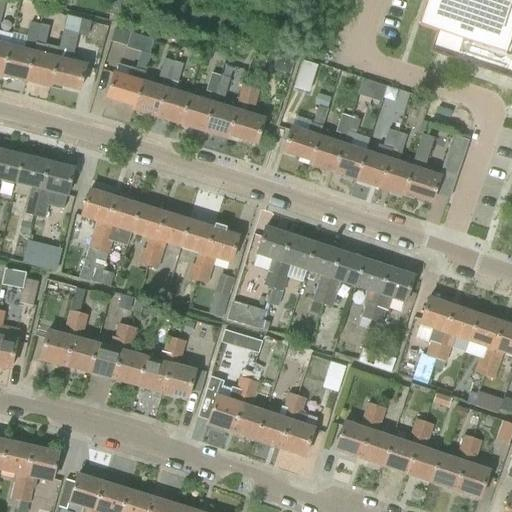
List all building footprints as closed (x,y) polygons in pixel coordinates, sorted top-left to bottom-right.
[(511,0),(425,0),(416,27),(436,34),(430,52),(482,70),(511,79),(511,0)] [(0,75),(2,76),(9,47),(0,44),(0,20),(1,16),(0,15),(0,75)] [(57,59),(50,88),(51,84),(78,90),(84,66),(70,62),(81,19),(66,16),(55,59),(57,59)] [(2,76),(25,82),(39,25),(29,23),(25,41),(29,43),(27,52),(9,47),(2,76)] [(25,82),(50,88),(57,59),(55,59),(42,55),(49,27),(39,25),(25,82)] [(131,111),(132,111),(149,54),(140,52),(135,68),(130,67),(127,78),(114,74),(106,99),(133,107),(131,111)] [(132,111),(156,118),(175,54),(165,52),(158,78),(163,79),(160,88),(141,83),(150,54),(149,54),(132,111)] [(156,118),(180,125),(188,97),(169,91),(172,82),(177,83),(185,57),(175,54),(156,118)] [(308,93),(317,67),(301,62),(293,88),(308,93)] [(180,125),(203,133),(220,76),(211,73),(205,92),(209,93),(207,102),(188,97),(180,125)] [(203,133),(227,140),(235,111),(217,106),(220,97),(224,98),(230,79),(220,76),(203,133)] [(368,78),(363,93),(386,100),(391,85),(368,78)] [(235,111),(227,140),(228,136),(255,144),(263,119),(245,114),(248,105),(254,107),(259,92),(242,86),(237,101),(238,101),(235,111)] [(405,116),(412,92),(393,86),(386,110),(405,116)] [(282,152),(310,161),(318,137),(327,110),(317,107),(312,124),(310,123),(306,133),(290,128),(282,152)] [(452,112),(438,108),(436,115),(449,119),(452,112)] [(309,165),(332,173),(350,117),(341,114),(335,133),(339,135),(336,143),(318,137),(310,161),(310,162),(309,165)] [(332,173),(355,181),(365,152),(351,148),(360,121),(350,117),(332,173)] [(355,181),(379,188),(397,133),(387,130),(382,146),(378,145),(374,156),(365,152),(355,181)] [(402,196),(404,193),(412,168),(411,168),(398,163),(407,136),(397,133),(379,188),(402,196)] [(453,135),(440,173),(456,179),(468,140),(453,135)] [(412,168),(404,193),(431,202),(439,177),(417,169),(419,160),(424,162),(430,143),(419,140),(411,168),(412,168)] [(0,150),(0,180),(16,184),(23,156),(0,150)] [(24,214),(35,217),(48,162),(23,156),(16,184),(30,188),(24,214)] [(48,162),(35,217),(45,220),(51,193),(67,197),(74,169),(48,162)] [(98,252),(115,198),(89,190),(81,218),(95,222),(82,265),(85,266),(83,272),(91,275),(98,252)] [(130,233),(131,233),(139,206),(115,198),(98,252),(108,255),(112,242),(126,246),(130,233)] [(137,264),(148,267),(164,213),(139,206),(131,233),(147,238),(144,249),(141,248),(137,264)] [(165,244),(180,248),(189,221),(164,213),(148,267),(157,270),(165,244)] [(189,221),(180,248),(197,253),(205,256),(213,228),(189,221)] [(202,266),(197,282),(206,285),(214,258),(230,263),(239,236),(225,232),(226,228),(215,225),(213,228),(205,256),(202,266)] [(262,286),(274,289),(291,236),(266,227),(257,255),(272,259),(262,286)] [(291,266),(307,271),(316,244),(291,236),(274,289),(283,292),(291,266)] [(28,241),(22,263),(56,271),(62,249),(28,241)] [(311,302),(323,306),(340,252),(316,244),(307,271),(319,275),(311,302)] [(340,282),(356,287),(365,260),(340,252),(323,306),(332,308),(340,282)] [(360,318),(371,321),(389,268),(365,260),(356,287),(365,290),(361,304),(364,305),(360,318)] [(191,263),(186,279),(197,282),(202,266),(194,264),(191,263)] [(113,274),(94,268),(91,282),(110,287),(113,274)] [(389,268),(371,321),(381,324),(385,311),(387,311),(391,299),(405,304),(414,276),(389,268)] [(220,274),(208,315),(221,319),(228,297),(229,297),(234,279),(220,274)] [(18,304),(32,307),(38,282),(24,279),(18,304)] [(121,295),(117,310),(130,313),(134,298),(121,295)] [(429,298),(420,325),(434,330),(429,343),(425,356),(436,360),(454,307),(429,298)] [(69,311),(78,314),(81,304),(72,302),(69,311)] [(267,327),(271,308),(237,302),(234,320),(267,327)] [(451,336),(469,342),(479,315),(454,307),(436,360),(445,363),(450,349),(447,348),(451,336)] [(0,311),(0,368),(11,371),(19,330),(1,327),(4,312),(0,311)] [(69,311),(64,327),(67,327),(75,330),(79,314),(78,314),(69,311)] [(73,338),(65,366),(89,373),(97,345),(78,340),(80,331),(83,332),(88,316),(79,314),(75,330),(73,338)] [(473,373),(485,377),(503,323),(479,315),(469,342),(486,348),(481,359),(478,358),(473,373)] [(503,353),(511,356),(511,326),(503,323),(485,377),(494,380),(503,353)] [(89,373),(114,380),(128,327),(118,324),(115,337),(112,336),(108,348),(97,345),(89,373)] [(114,380),(138,387),(146,358),(127,353),(129,344),(132,344),(136,329),(128,327),(114,380)] [(138,387),(162,393),(177,340),(180,331),(172,329),(170,337),(166,336),(159,362),(146,358),(138,387)] [(48,331),(40,360),(65,366),(73,338),(65,336),(48,331)] [(262,345),(224,333),(221,346),(258,357),(262,345)] [(177,340),(162,393),(187,400),(195,372),(176,367),(178,358),(181,359),(185,342),(177,340)] [(421,354),(417,366),(432,372),(436,360),(425,356),(421,354)] [(322,387),(338,392),(346,367),(330,362),(322,387)] [(208,425),(232,433),(250,381),(239,377),(231,401),(217,396),(208,425)] [(232,433),(256,441),(266,413),(249,407),(257,383),(250,381),(232,433)] [(502,400),(478,392),(473,406),(497,414),(502,400)] [(256,441),(280,449),(298,396),(287,393),(282,409),(285,410),(282,418),(266,413),(256,441)] [(432,403),(448,409),(451,399),(435,394),(432,403)] [(298,396),(280,449),(304,458),(314,429),(297,424),(306,399),(298,396)] [(335,451),(360,459),(378,407),(367,403),(361,419),(363,419),(360,428),(345,423),(335,451)] [(360,459),(383,468),(393,439),(376,433),(379,425),(380,425),(386,410),(378,407),(360,459)] [(420,439),(425,423),(416,420),(411,436),(420,439)] [(511,424),(502,421),(495,441),(508,445),(511,431),(511,424)] [(407,476),(431,484),(441,456),(422,449),(425,441),(428,442),(433,426),(425,423),(420,439),(417,448),(407,476)] [(462,435),(457,451),(468,454),(473,439),(462,435)] [(465,464),(455,492),(479,501),(489,472),(471,466),(475,456),(477,457),(482,442),(473,439),(468,454),(465,464)] [(393,440),(383,468),(407,476),(417,448),(393,440)] [(32,448),(7,443),(0,471),(16,475),(14,483),(13,483),(10,499),(19,502),(23,486),(32,448)] [(32,449),(26,477),(33,479),(36,480),(36,479),(52,482),(59,455),(32,449)] [(441,456),(431,484),(455,492),(465,464),(441,456)] [(94,511),(103,483),(77,475),(68,503),(83,508),(83,509),(85,509),(83,511),(94,511)] [(120,511),(127,491),(103,483),(94,511),(120,511)] [(19,502),(18,506),(19,506),(28,508),(32,488),(31,488),(23,486),(19,502)] [(148,511),(152,499),(127,491),(120,511),(148,511)] [(502,511),(511,511),(511,495),(509,495),(502,511)] [(175,511),(177,507),(152,499),(148,511),(175,511)]
